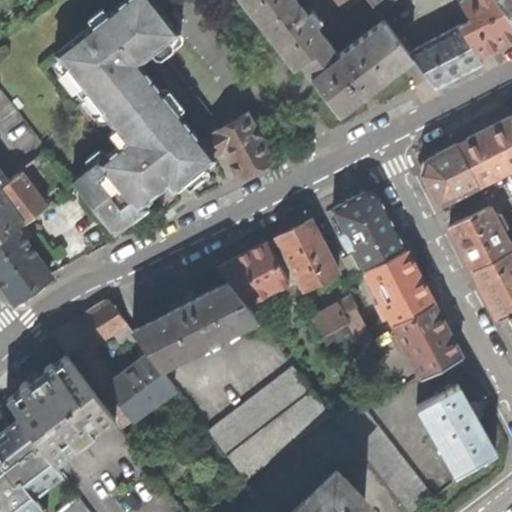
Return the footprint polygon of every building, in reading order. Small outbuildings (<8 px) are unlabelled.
[(73,182),(113,233),(129,221),(124,215),(166,182),(172,189),(179,184),(184,180),(213,156),(211,154),(201,141),(140,61),(178,30),(160,7),(154,0),(122,0),(56,52),(126,139),(73,182)] [(301,63),(339,113),(383,79),(412,57),(408,51),(383,19),(338,54),(296,0),(241,0),(265,31),(294,68),(301,63)] [(335,0),(344,12),(359,0),(335,0)] [(368,0),(375,8),(386,0),(368,0)] [(470,19),(408,51),(412,57),(434,86),(455,76),(481,62),(477,54),(505,39),(511,35),(511,19),(507,12),(497,0),(462,0),(459,2),(470,19)] [(511,0),(497,0),(507,12),(511,8),(511,0)] [(246,113),(201,141),(211,154),(224,147),(241,176),(255,167),(272,157),(260,135),(262,134),(258,126),(255,128),(246,113)] [(511,116),(511,115),(484,129),(456,143),(477,183),(511,166),(511,168),(511,116)] [(439,203),(477,183),(456,143),(439,152),(421,162),(420,166),(439,203)] [(0,167),(0,186),(9,180),(0,167)] [(9,180),(0,186),(0,194),(21,222),(22,224),(47,205),(21,171),(9,180)] [(353,246),(364,267),(404,247),(378,196),(364,191),(354,196),(333,207),(344,228),(338,230),(348,249),(353,246)] [(0,237),(16,226),(21,222),(0,194),(0,237)] [(490,205),(450,225),(460,245),(472,268),(511,247),(502,229),(506,228),(498,212),(494,214),(490,205)] [(303,290),(339,272),(312,218),(299,225),(276,236),(303,290)] [(50,274),(16,226),(0,237),(0,281),(14,301),(34,286),(50,274)] [(246,302),(288,281),(268,241),(248,251),(218,266),(229,280),(246,302)] [(388,314),(393,322),(433,301),(420,277),(404,247),(364,267),(380,298),(375,301),(383,317),(388,314)] [(511,248),(511,247),(472,268),(484,291),(497,317),(511,309),(511,248)] [(255,314),(246,302),(229,280),(178,306),(133,330),(139,338),(149,352),(158,364),(255,314)] [(357,305),(351,294),(336,303),(338,305),(310,320),(315,331),(320,338),(350,321),(345,312),(355,307),(357,305)] [(175,387),(158,364),(149,352),(107,385),(103,366),(88,346),(77,325),(90,345),(114,331),(128,323),(110,299),(95,308),(52,333),(66,353),(116,418),(122,427),(124,426),(128,431),(133,427),(129,422),(175,387)] [(421,376),(460,355),(442,320),(433,301),(393,322),(393,324),(397,330),(391,333),(399,348),(404,345),(416,367),(421,376)] [(356,332),(360,339),(370,334),(355,307),(345,312),(350,321),(320,338),(325,349),(356,332)] [(511,309),(497,317),(498,318),(507,313),(511,324),(511,309)] [(306,335),(315,331),(310,320),(308,316),(298,321),(306,335)] [(126,347),(139,338),(133,330),(128,323),(114,331),(126,347)] [(383,358),(370,334),(360,339),(374,363),(383,358)] [(102,429),(116,418),(66,353),(54,363),(50,362),(44,366),(44,370),(40,373),(40,375),(38,376),(35,378),(33,378),(29,381),(25,380),(19,385),(19,388),(6,398),(19,416),(55,464),(69,453),(69,452),(101,428),(102,429)] [(209,430),(227,454),(312,389),(293,365),(209,430)] [(455,473),(495,451),(476,417),(482,413),(479,407),(475,401),(469,404),(457,382),(417,405),(455,473)] [(246,479),(330,413),(312,389),(227,454),(246,479)] [(335,420),(405,511),(414,511),(435,497),(363,405),(335,420)] [(62,473),(55,464),(19,416),(0,431),(0,511),(45,511),(33,494),(62,473)] [(351,511),(365,499),(336,469),(303,501),(302,500),(290,511),(351,511)] [(91,511),(79,495),(56,511),(91,511)]
